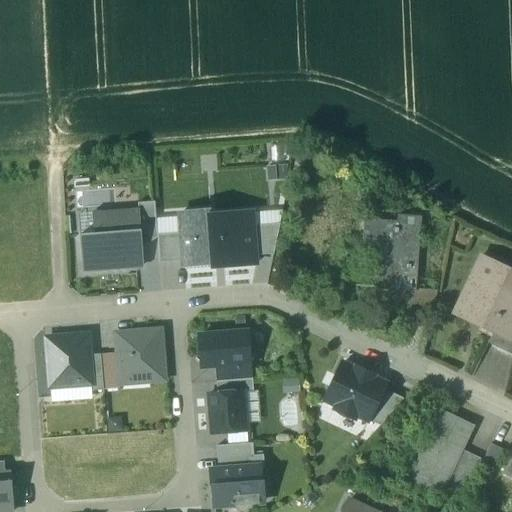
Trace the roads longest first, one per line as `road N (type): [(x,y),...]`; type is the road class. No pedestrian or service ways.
road 1 (residential): [(511,415),(263,299),(173,309)]
road 2 (residential): [(45,511),(187,500),(173,309)]
road 3 (residential): [(21,316),(36,511)]
road 4 (residential): [(173,309),(21,316)]
